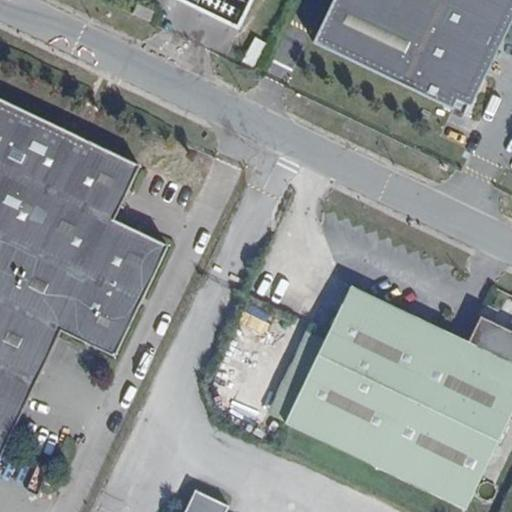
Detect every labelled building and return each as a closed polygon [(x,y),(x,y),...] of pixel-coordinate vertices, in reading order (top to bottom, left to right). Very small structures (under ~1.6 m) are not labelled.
[(177,0),(239,30),(253,0),(177,0)] [(511,0),(333,0),(314,43),(454,108),(455,105),(467,110),(465,114),(468,115),(511,23),(511,0)] [(149,22),(154,12),(137,4),(133,14),(149,22)] [(138,165),(0,99),(0,454),(59,331),(114,357),(167,245),(112,219),(138,165)] [(455,105),(454,108),(451,114),(462,119),(465,114),(467,110),(455,105)] [(463,354),(347,298),(321,350),(285,424),(467,511),(511,416),(511,332),(480,318),(463,354)] [(302,341),(266,415),(285,424),(321,350),(302,341)] [(184,511),(225,511),(228,506),(194,491),(184,511)]
